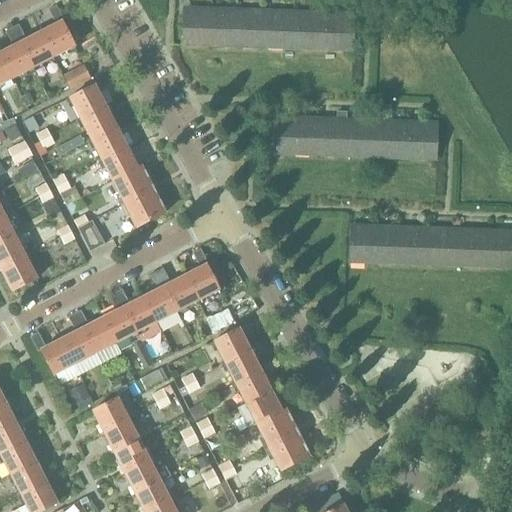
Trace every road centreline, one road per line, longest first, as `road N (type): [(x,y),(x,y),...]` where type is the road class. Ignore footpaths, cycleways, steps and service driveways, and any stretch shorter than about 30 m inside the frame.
road 1 (residential): [(357,447),(225,217)]
road 2 (residential): [(0,330),(225,217)]
road 3 (residential): [(225,217),(99,0)]
road 4 (residential): [(471,501),(379,466),(357,447)]
road 5 (residential): [(248,511),(357,447)]
